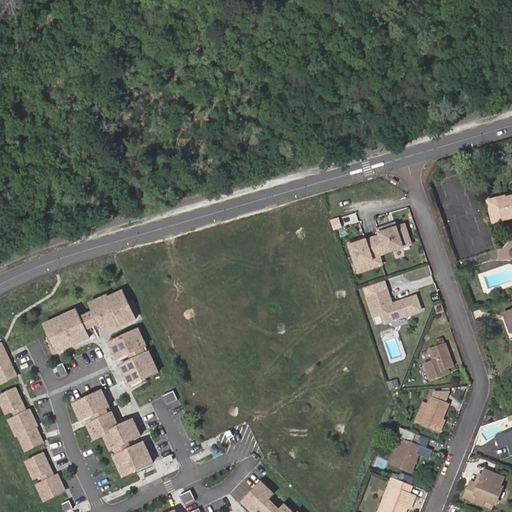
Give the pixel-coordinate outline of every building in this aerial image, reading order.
[(511,216),(511,194),(488,201),(493,222),(511,216)] [(377,234),(349,242),(359,272),(383,265),(380,256),(413,245),(405,222),(396,225),(395,222),(376,228),(377,234)] [(137,319),(124,290),(109,297),(108,295),(91,303),(95,311),(81,317),(77,309),(46,324),(57,348),(62,345),(64,349),(90,337),(89,334),(85,326),(99,320),(103,327),(104,331),(120,324),(121,326),(137,319)] [(421,311),(417,296),(392,304),(388,290),(368,297),(374,316),(381,314),(384,323),(421,311)] [(441,303),(434,306),(437,314),(444,311),(441,303)] [(103,327),(99,320),(85,326),(89,334),(103,327)] [(159,372),(150,352),(146,354),(143,347),(147,345),(140,329),(110,343),(117,359),(130,353),(135,351),(138,357),(133,360),(120,365),(130,386),(159,372)] [(18,375),(3,343),(0,344),(0,381),(1,384),(18,375)] [(425,362),(431,380),(447,374),(445,370),(454,367),(446,343),(429,348),(433,360),(425,362)] [(69,374),(64,362),(57,365),(63,377),(69,374)] [(39,425),(31,409),(28,411),(17,387),(0,395),(0,396),(7,412),(9,412),(12,418),(10,419),(17,435),(19,434),(26,450),(44,442),(37,426),(39,425)] [(435,390),(421,423),(438,430),(450,403),(447,402),(452,389),(435,390)] [(179,400),(175,391),(164,396),(167,405),(179,400)] [(99,392),(75,403),(82,419),(94,414),(98,412),(101,418),(97,420),(88,424),(95,439),(105,435),(112,449),(115,448),(118,454),(115,456),(124,476),(154,462),(144,442),(132,448),(127,450),(124,444),(129,441),(141,436),(134,419),(119,426),(113,413),(109,415),(106,408),(110,406),(105,396),(101,398),(99,392)] [(399,467),(419,475),(426,457),(435,461),(438,452),(418,444),(422,435),(409,430),(400,454),(404,455),(399,467)] [(511,451),(506,434),(496,437),(501,455),(511,451)] [(132,448),(129,441),(124,444),(127,450),(132,448)] [(55,476),(45,453),(27,461),(35,478),(36,477),(39,483),(37,484),(45,500),(66,490),(59,474),(55,476)] [(167,467),(176,464),(173,457),(165,461),(167,467)] [(478,484),(474,483),(470,481),(464,496),(483,504),(485,500),(492,502),(503,476),(484,470),(482,474),(478,484)] [(411,494),(414,487),(392,478),(389,486),(392,487),(411,494)] [(292,511),(285,505),(280,511),(268,499),(274,494),(262,482),(243,502),(253,511),(256,511),(262,506),(266,511),(267,511),(292,511)] [(381,511),(392,487),(389,486),(378,511),(381,511)] [(411,494),(392,487),(381,511),(403,511),(405,508),(411,494)] [(196,500),(191,490),(180,495),(185,506),(196,500)] [(415,496),(411,494),(405,508),(410,509),(415,496)] [(74,508),(70,499),(62,503),(66,511),(74,508)]
